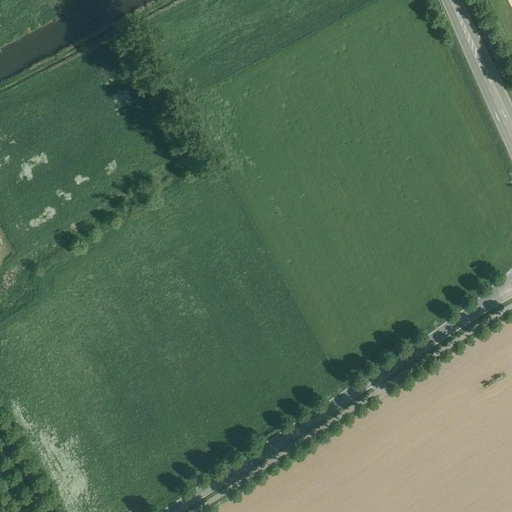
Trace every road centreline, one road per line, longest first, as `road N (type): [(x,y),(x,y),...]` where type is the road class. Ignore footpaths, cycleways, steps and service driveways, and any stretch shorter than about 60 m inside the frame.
road 1 (tertiary): [(509,290),(177,511)]
road 2 (primary): [(511,131),(451,0)]
